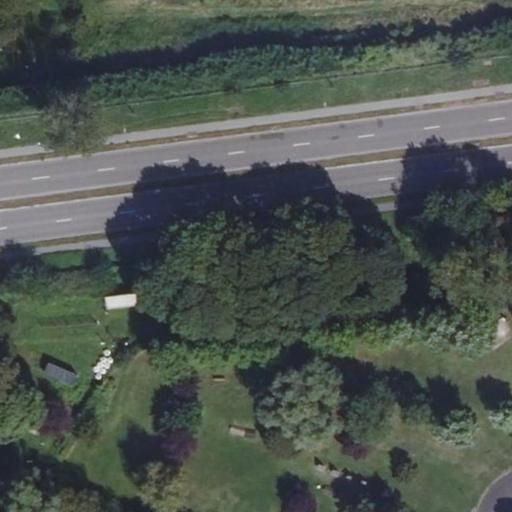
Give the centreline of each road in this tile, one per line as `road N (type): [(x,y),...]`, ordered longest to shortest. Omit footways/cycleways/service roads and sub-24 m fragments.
road 1 (primary): [(0,232),(511,167)]
road 2 (primary): [(511,121),(0,185)]
